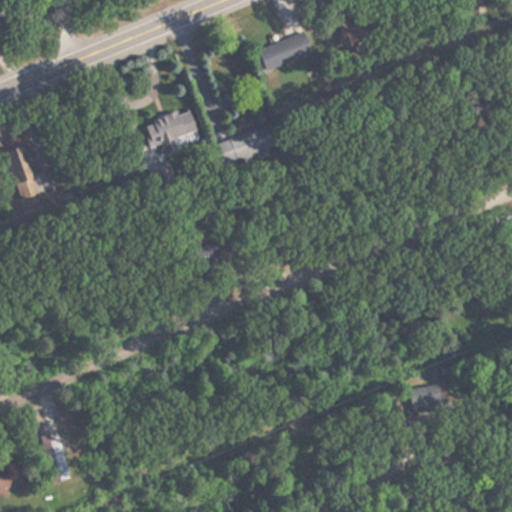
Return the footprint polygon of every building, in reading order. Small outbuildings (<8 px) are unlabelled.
[(263,72),(309,54),(302,34),(256,52),(263,72)] [(141,124),(148,148),(159,145),(162,154),(183,148),(180,139),(194,134),(187,111),(141,124)] [(219,170),(277,152),(269,126),(211,144),(219,170)] [(24,148),(5,152),(18,202),(37,198),(24,148)] [(436,385),(405,391),(410,415),(441,409),(436,385)] [(64,482),(61,441),(46,442),(50,483),(64,482)] [(0,498),(2,499),(10,478),(0,474),(0,498)]
